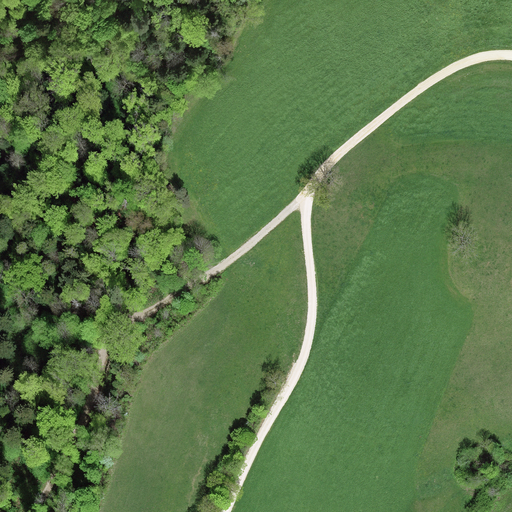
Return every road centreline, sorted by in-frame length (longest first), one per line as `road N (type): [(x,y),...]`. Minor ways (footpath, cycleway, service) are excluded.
road 1 (track): [(308,190),(239,252),(111,326),(85,418),(32,511)]
road 2 (track): [(225,511),(305,352),(308,190)]
road 3 (track): [(308,190),(343,148),(445,71),(511,54)]
